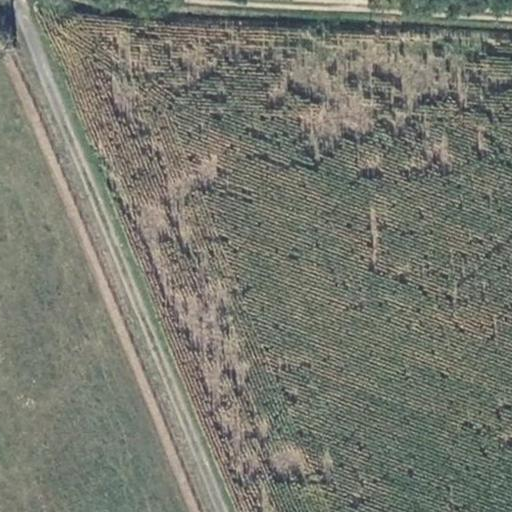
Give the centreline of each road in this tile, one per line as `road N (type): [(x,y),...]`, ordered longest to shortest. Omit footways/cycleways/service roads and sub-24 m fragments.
road 1 (track): [(15,0),(217,511)]
road 2 (track): [(293,0),(511,16)]
